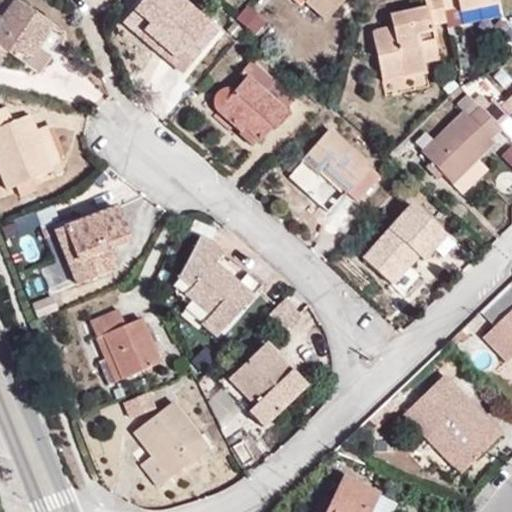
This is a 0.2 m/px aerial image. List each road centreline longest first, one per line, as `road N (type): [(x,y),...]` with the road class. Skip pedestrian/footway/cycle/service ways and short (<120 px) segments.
road 1 (residential): [(210,511),(290,463),(511,249)]
road 2 (secondary): [(71,511),(0,364)]
road 3 (secondary): [(0,395),(40,511)]
